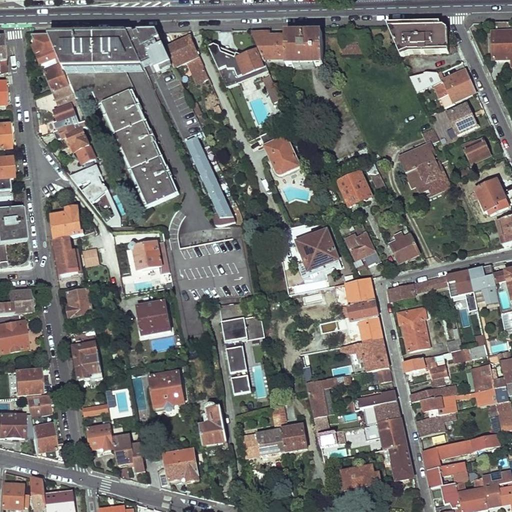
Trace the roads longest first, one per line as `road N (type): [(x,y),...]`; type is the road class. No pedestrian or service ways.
road 1 (primary): [(13,15),(454,5)]
road 2 (residential): [(428,511),(382,286),(511,254)]
road 3 (residential): [(13,15),(45,276)]
road 4 (residential): [(45,276),(77,477)]
road 5 (residential): [(511,143),(454,5)]
road 6 (unknown): [(311,9),(324,96),(352,137)]
